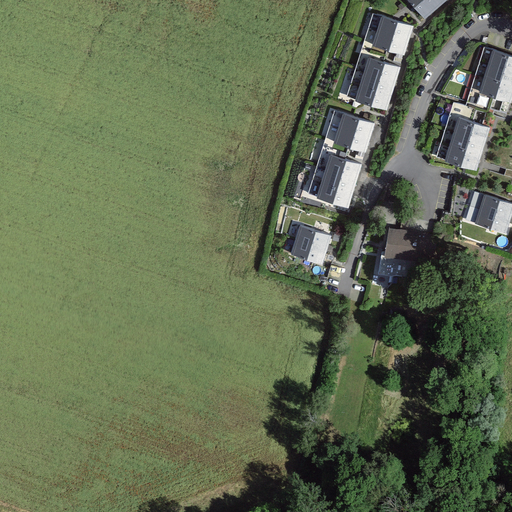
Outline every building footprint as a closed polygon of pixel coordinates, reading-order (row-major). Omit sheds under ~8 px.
[(409,0),(425,18),(445,0),(409,0)] [(347,97),(386,109),(399,68),(382,63),(386,49),(404,54),(413,26),(373,14),(347,97)] [(511,99),(511,55),(484,47),(466,104),(484,110),(489,96),(511,103),(511,99)] [(476,110),(454,103),(437,157),(477,169),(490,129),(472,123),(476,110)] [(309,195),(347,207),(361,166),(343,160),(348,146),(365,152),(374,124),(335,112),(309,195)] [(511,217),(511,203),(485,194),(475,223),(506,234),(511,217)] [(330,236),(301,227),(292,255),(322,263),(330,236)] [(435,236),(390,229),(386,251),(383,251),(380,272),(406,276),(409,254),(431,257),(435,236)]
